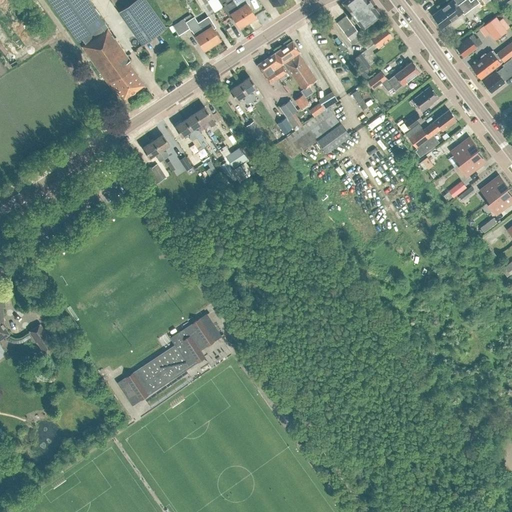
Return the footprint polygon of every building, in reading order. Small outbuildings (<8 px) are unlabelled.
[(130,60),(107,28),(103,30),(100,25),(104,23),(87,0),(47,0),(77,41),(81,39),(85,44),(81,46),(112,90),(115,88),(122,99),(143,84),(130,66),(130,60)] [(164,28),(143,0),(133,0),(115,13),(139,46),(164,28)] [(206,0),(197,0),(207,15),(214,11),(207,0),(206,0)] [(207,0),(214,11),(221,6),(227,15),(229,15),(230,14),(239,27),(247,22),(232,0),(207,0)] [(232,0),(247,22),(255,16),(247,4),(248,3),(249,0),(248,0),(232,0)] [(367,0),(344,0),(341,2),(363,30),(381,16),(367,0)] [(450,0),(431,14),(441,27),(462,12),(463,13),(473,6),(470,1),(470,0),(450,0)] [(190,14),(172,25),(176,31),(178,35),(191,26),(192,28),(191,29),(195,35),(194,36),(203,50),(212,44),(197,22),(194,16),(192,17),(190,14)] [(207,15),(197,22),(212,44),(220,39),(213,28),(215,27),(207,15)] [(359,33),(352,24),(344,15),(335,22),(349,40),(359,33)] [(483,25),(479,29),(484,36),(489,32),(494,39),(495,38),(502,33),(505,30),(494,16),(483,25)] [(391,36),(383,26),(369,36),(370,36),(362,42),(366,48),(374,42),(378,47),(391,36)] [(472,33),(455,46),(463,56),(476,46),(475,46),(481,42),(477,37),(476,38),(472,33)] [(511,39),(511,40),(496,52),(502,61),(503,62),(511,54),(511,39)] [(292,40),(283,46),(274,52),(282,64),(284,63),(301,89),(316,79),(300,56),(301,56),(299,53),(300,52),(292,40)] [(490,51),(470,66),(480,78),(499,62),(499,63),(502,61),(496,52),(495,53),(492,49),(490,51)] [(274,53),(265,58),(278,77),(286,72),(281,65),(282,64),(274,53)] [(364,70),(370,65),(360,53),(354,57),(361,66),(364,70)] [(396,56),(387,60),(390,65),(399,61),(396,56)] [(265,58),(256,64),(264,76),(269,83),(278,77),(265,58)] [(500,64),(502,67),(495,71),(482,81),(490,91),(503,81),(502,80),(511,73),(511,61),(509,58),(500,64)] [(387,80),(385,78),(380,71),(367,80),(372,88),(379,82),(386,91),(391,87),(393,90),(401,84),(402,84),(418,71),(410,61),(394,74),(387,80)] [(361,66),(355,70),(362,80),(368,76),(364,70),(361,66)] [(239,83),(251,101),(255,98),(252,93),(249,93),(248,92),(256,87),(249,76),(239,83)] [(251,101),(239,83),(229,89),(236,100),(244,95),(245,96),(243,99),(246,104),(251,101)] [(428,104),(438,97),(429,85),(412,99),(421,111),(428,105),(428,104)] [(356,90),(351,93),(362,109),(366,106),(356,90)] [(331,91),(318,99),(317,99),(322,109),(336,100),(331,91)] [(371,96),(376,102),(380,97),(375,92),(371,96)] [(308,102),(302,94),(293,100),(299,108),(308,102)] [(287,116),(293,112),(296,110),(289,99),(279,106),(287,116)] [(194,113),(201,123),(206,120),(210,126),(215,123),(210,117),(211,116),(204,106),(194,113)] [(327,107),(324,109),(269,148),(281,164),(316,139),(326,152),(349,136),(327,107)] [(421,127),(414,133),(408,138),(416,149),(414,150),(419,156),(438,142),(432,134),(440,128),(442,129),(455,119),(447,109),(434,120),(423,129),(421,127)] [(293,112),(287,116),(286,117),(292,127),(299,122),(293,112)] [(416,112),(403,121),(403,122),(406,126),(408,129),(409,129),(410,128),(422,119),(416,112)] [(201,123),(194,113),(184,119),(196,137),(200,134),(198,130),(194,130),(193,128),(201,123)] [(284,118),(280,120),(275,124),(282,133),(291,127),(284,118)] [(196,137),(184,119),(174,126),(181,136),(189,131),(190,132),(189,136),(191,140),(196,137)] [(403,122),(403,121),(401,119),(397,122),(402,129),(406,126),(403,122)] [(253,138),(260,133),(252,121),(245,126),(253,138)] [(169,144),(162,134),(152,140),(164,158),(168,155),(165,151),(162,151),(161,149),(169,144)] [(206,142),(200,134),(196,137),(201,145),(206,142)] [(375,134),(372,138),(380,145),(383,142),(375,134)] [(477,148),(472,141),(468,136),(448,150),(453,156),(458,163),(475,150),(477,148)] [(196,137),(191,140),(197,148),(201,145),(196,137)] [(164,158),(152,140),(142,147),(149,157),(157,152),(158,154),(156,157),(159,161),(164,158)] [(240,146),(226,156),(234,167),(248,158),(240,146)] [(439,147),(429,154),(434,160),(443,153),(439,147)] [(483,161),(475,150),(458,163),(456,164),(465,175),(483,161)] [(191,166),(184,155),(178,159),(186,170),(191,166)] [(433,165),(426,157),(421,160),(427,169),(433,165)] [(174,169),(168,160),(165,163),(170,171),(174,169)] [(145,170),(155,184),(165,177),(156,163),(145,170)] [(488,200),(504,188),(507,187),(498,175),(480,189),(488,200)] [(447,190),(447,191),(451,196),(458,191),(453,185),(447,190)] [(475,191),(471,185),(458,196),(462,201),(475,191)] [(511,198),(504,188),(488,200),(486,202),(495,214),(511,200),(511,198)] [(434,223),(441,219),(438,214),(431,218),(434,223)] [(494,222),(497,230),(511,224),(509,216),(494,222)] [(479,227),(483,232),(490,227),(486,222),(479,227)] [(511,272),(511,259),(503,266),(509,274),(511,272)] [(138,368),(152,390),(204,356),(199,349),(220,335),(206,313),(170,337),(174,344),(138,368)] [(44,354),(54,347),(39,324),(29,331),(44,354)] [(132,404),(145,395),(146,391),(133,372),(117,382),(132,404)]
